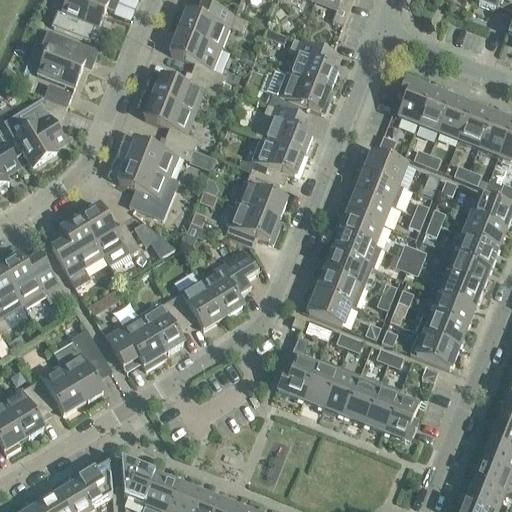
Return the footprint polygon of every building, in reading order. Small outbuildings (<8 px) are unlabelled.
[(56,15),(50,30),(88,45),(95,28),(98,30),(105,13),(108,6),(115,9),(118,0),(66,0),(60,17),(56,15)] [(288,9),(291,0),(305,0),(315,4),(316,0),(279,0),(277,4),(288,9)] [(316,0),(315,4),(337,12),(331,26),(342,30),(354,1),(353,1),(351,5),(341,1),(341,0),(316,0)] [(511,0),(476,0),(475,4),(496,13),(501,2),(511,6),(511,0)] [(216,26),(187,14),(178,36),(218,52),(227,31),(240,36),(245,25),(216,13),(215,14),(220,16),(216,26)] [(269,23),(263,21),(261,24),(257,23),(255,28),(266,32),(269,23)] [(266,32),(263,42),(271,45),(274,36),(266,32)] [(36,77),(58,86),(59,83),(75,90),(84,65),(91,68),(97,55),(47,35),(46,36),(47,37),(43,48),(47,50),(36,77)] [(169,58),(199,70),(194,80),(219,90),(223,79),(210,74),(218,52),(178,36),(169,58)] [(296,58),(287,80),(327,95),(336,74),(321,67),(325,58),(330,60),(330,59),(301,47),(296,58)] [(190,91),(161,79),(153,101),(193,117),(201,95),(215,101),(219,90),(194,80),(190,91)] [(304,111),(319,117),(327,95),(287,80),(279,100),(272,98),(267,109),(299,122),(304,111)] [(21,82),(17,90),(29,95),(33,88),(21,82)] [(402,92),(397,104),(398,104),(399,102),(403,103),(397,121),(418,129),(431,96),(410,87),(405,85),(402,92)] [(48,88),(42,102),(66,111),(72,98),(48,88)] [(431,96),(418,129),(437,137),(451,103),(431,96)] [(144,123),(159,129),(173,134),(169,145),(193,155),(198,144),(184,139),(193,117),(153,101),(144,123)] [(26,133),(14,140),(32,170),(56,156),(52,150),(63,144),(58,137),(56,133),(57,129),(60,122),(62,122),(66,111),(42,102),(40,108),(19,121),(24,129),(26,133)] [(451,103),(437,137),(458,145),(464,129),(471,111),(451,103)] [(254,141),(262,144),(302,160),(311,138),(295,132),(299,122),(267,109),(266,109),(254,141)] [(471,111),(464,129),(458,145),(478,153),(491,119),(471,111)] [(491,119),(478,153),(498,161),(510,129),(511,127),(491,119)] [(511,127),(510,129),(498,161),(511,166),(511,127)] [(19,171),(8,153),(0,141),(0,189),(8,185),(5,179),(19,171)] [(383,141),(378,152),(391,157),(395,146),(383,141)] [(127,166),(167,182),(176,159),(190,164),(193,155),(169,145),(165,155),(136,144),(127,166)] [(253,166),(249,177),(274,186),(278,176),(293,182),(302,160),(262,144),(253,166)] [(424,170),(428,159),(417,154),(412,165),(424,170)] [(405,169),(372,156),(363,177),(397,190),(405,169)] [(428,159),(424,170),(436,175),(440,163),(428,159)] [(167,182),(127,166),(118,188),(147,199),(143,209),(139,207),(139,208),(168,220),(172,209),(159,203),(167,182)] [(464,186),(469,175),(457,170),(453,181),(464,186)] [(469,175),(464,186),(476,191),(481,180),(469,175)] [(236,209),(276,225),(285,203),(270,197),(274,186),(249,177),(245,187),(236,209)] [(355,197),(389,210),(395,212),(403,192),(397,190),(363,177),(355,197)] [(439,183),(429,179),(424,191),(435,195),(439,183)] [(216,193),(213,186),(206,183),(202,195),(213,200),(216,193)] [(445,185),(441,194),(440,197),(451,202),(456,189),(445,185)] [(511,192),(503,188),(498,199),(511,204),(511,201),(511,192)] [(348,217),(381,230),(389,210),(355,197),(348,217)] [(511,213),(511,211),(479,199),(471,220),(504,233),(511,213)] [(412,219),(423,224),(428,212),(417,208),(412,219)] [(276,225),(236,209),(227,231),(228,231),(223,242),(253,253),(248,251),(252,241),(267,247),(276,225)] [(100,210),(79,222),(102,259),(107,268),(109,270),(128,258),(129,260),(139,253),(123,227),(122,227),(125,231),(116,237),(113,233),(100,210)] [(433,214),(429,226),(440,230),(444,219),(433,214)] [(193,216),(189,228),(200,232),(203,224),(201,219),(193,216)] [(340,237),(373,250),(381,230),(348,217),(340,237)] [(423,224),(412,219),(408,231),(419,235),(423,224)] [(504,233),(471,220),(463,240),(496,253),(504,233)] [(65,244),(50,254),(60,270),(67,281),(74,293),(80,290),(90,284),(82,271),(102,259),(79,222),(59,234),(65,244)] [(429,226),(424,238),(435,242),(440,230),(429,226)] [(142,227),(133,232),(144,251),(157,243),(152,234),(142,227)] [(332,257),(371,273),(372,273),(380,253),(373,250),(340,237),(332,257)] [(455,260),(488,273),(496,253),(463,240),(455,260)] [(404,249),(399,261),(401,261),(410,265),(415,253),(404,249)] [(222,263),(226,270),(220,273),(200,285),(222,322),(242,310),(236,300),(249,292),(244,283),(256,275),(241,251),(222,263)] [(426,258),(415,253),(410,265),(421,269),(426,258)] [(371,273),(332,257),(324,277),(363,293),(371,273)] [(19,259),(0,270),(0,272),(22,308),(25,313),(45,301),(49,308),(59,302),(64,299),(50,276),(40,259),(25,269),(19,259)] [(488,273),(455,260),(447,280),(480,293),(488,273)] [(399,261),(394,272),(403,276),(405,277),(410,265),(401,261),(399,261)] [(421,269),(410,265),(405,277),(416,281),(421,269)] [(0,338),(9,332),(2,320),(19,310),(22,308),(0,272),(0,338)] [(316,297),(349,311),(355,313),(363,293),(324,277),(316,297)] [(447,280),(439,300),(473,313),(480,293),(447,280)] [(180,298),(170,304),(184,326),(193,321),(202,335),(222,322),(200,285),(179,298),(180,298)] [(380,300),(391,304),(396,292),(385,288),(380,300)] [(401,295),(397,306),(408,311),(412,299),(401,295)] [(349,311),(316,297),(307,318),(341,331),(349,311)] [(376,311),(387,316),(391,304),(380,300),(376,311)] [(439,300),(431,320),(465,333),(473,313),(439,300)] [(140,322),(163,359),(183,346),(174,332),(184,326),(170,304),(161,310),(160,309),(140,322)] [(397,306),(392,318),(403,322),(408,311),(397,306)] [(93,307),(86,311),(92,321),(99,317),(93,307)] [(414,336),(417,338),(457,353),(465,333),(431,320),(422,316),(414,336)] [(291,330),(300,333),(301,334),(305,324),(295,320),(291,330)] [(105,343),(122,371),(128,367),(125,362),(134,357),(143,371),(163,359),(140,322),(120,334),(105,343)] [(318,342),(322,331),(310,326),(305,337),(318,342)] [(369,329),(364,341),(375,345),(380,333),(369,329)] [(112,376),(85,333),(70,343),(72,347),(52,358),(60,371),(83,408),(103,395),(94,381),(103,376),(106,380),(112,376)] [(385,335),(381,347),(392,352),(396,339),(385,335)] [(335,349),(347,353),(351,342),(339,337),(335,349)] [(409,358),(448,374),(457,353),(417,338),(409,358)] [(7,347),(12,356),(25,348),(20,339),(7,347)] [(306,346),(297,342),(279,388),(280,388),(277,394),(283,396),(283,397),(303,405),(316,371),(319,366),(301,359),(306,346)] [(358,358),(363,347),(351,342),(347,353),(358,358)] [(375,364),(387,369),(391,358),(379,353),(375,364)] [(398,374),(403,363),(391,358),(387,369),(398,374)] [(83,408),(60,371),(40,383),(30,389),(44,412),(54,406),(62,420),(83,408)] [(316,371),(303,405),(323,413),(336,379),(316,371)] [(433,388),(438,376),(425,371),(420,382),(433,388)] [(333,422),(335,417),(343,421),(356,387),(359,379),(339,372),(336,379),(323,413),(322,417),(333,422)] [(356,387),(343,421),(363,429),(377,395),(356,387)] [(1,407),(23,444),(43,431),(35,417),(44,412),(30,389),(21,395),(1,407)] [(377,395),(363,429),(383,436),(397,403),(377,395)] [(399,397),(397,403),(383,436),(404,444),(410,446),(412,440),(417,428),(416,428),(415,430),(411,428),(420,405),(399,397)] [(511,406),(505,404),(497,424),(511,429),(511,406)] [(0,451),(3,456),(6,460),(20,451),(17,447),(23,444),(1,407),(0,407),(0,451)] [(511,429),(497,424),(489,444),(511,453),(511,429)] [(481,464),(511,476),(511,453),(489,444),(481,464)] [(473,484),(504,497),(511,477),(511,476),(481,464),(473,484)] [(123,500),(145,508),(146,509),(157,480),(120,465),(123,500)] [(108,466),(74,487),(89,511),(92,511),(111,501),(108,466)] [(144,511),(167,511),(177,488),(157,480),(146,509),(145,508),(143,511),(144,511)] [(498,511),(504,497),(473,484),(465,504),(484,511),(498,511)] [(55,498),(63,511),(89,511),(74,487),(55,498)] [(190,511),(197,496),(177,488),(167,511),(190,511)] [(197,496),(190,511),(213,511),(217,503),(197,496)] [(38,511),(63,511),(55,498),(37,509),(38,511)] [(237,511),(217,503),(213,511),(237,511)]
